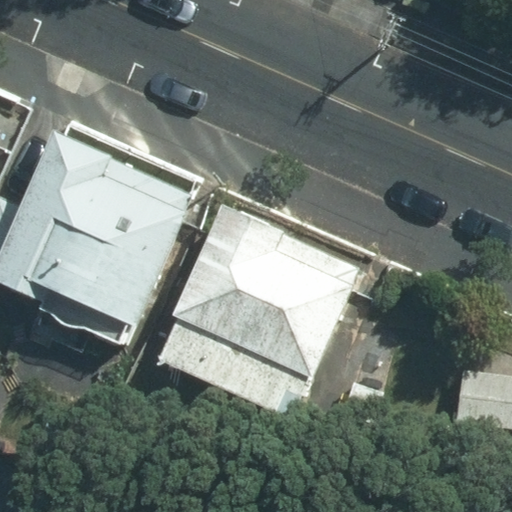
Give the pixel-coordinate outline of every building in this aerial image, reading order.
[(0,181),(19,140),(0,131),(0,181)] [(156,336),(208,220),(215,201),(81,141),(47,217),(8,200),(0,218),(0,281),(67,311),(64,318),(136,352),(145,331),(156,336)] [(240,212),(171,363),(294,419),(304,398),(320,406),(379,277),(240,212)] [(511,379),(476,375),(472,426),(511,431),(511,379)] [(396,395),(364,386),(354,420),(385,429),(396,395)] [(82,421),(45,418),(42,453),(79,456),(82,421)]
